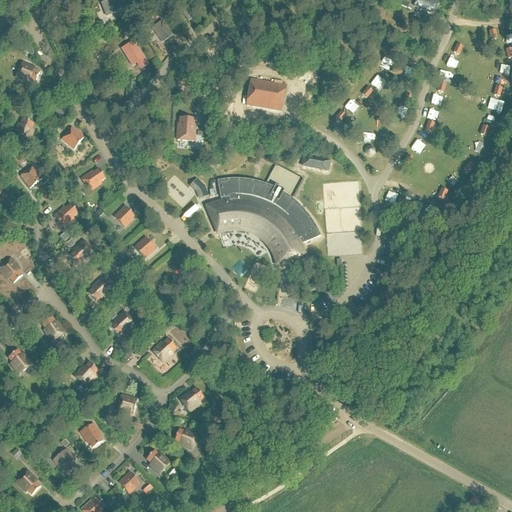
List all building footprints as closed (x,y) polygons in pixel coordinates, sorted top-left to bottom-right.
[(126,10),(122,0),(111,0),(102,4),(107,18),(126,10)] [(196,18),(184,0),(182,0),(178,3),(189,22),(196,18)] [(415,0),(413,7),(433,15),(439,0),(437,0),(415,0)] [(174,35),(163,21),(152,29),(164,43),(174,35)] [(122,49),(133,67),(146,59),(135,41),(122,49)] [(112,68),(119,65),(122,71),(128,68),(115,42),(103,48),(112,68)] [(458,56),(462,48),(457,46),(453,54),(458,56)] [(32,57),(35,53),(28,48),(25,51),(32,57)] [(35,84),(39,74),(29,69),(30,68),(22,64),(16,78),(28,84),(29,82),(35,84)] [(352,82),(355,86),(362,81),(358,77),(352,82)] [(281,113),(286,87),(251,81),(246,107),(281,113)] [(366,99),(372,92),(368,89),(362,96),(366,99)] [(416,120),(418,111),(408,109),(406,118),(416,120)] [(339,123),(345,116),(341,113),(335,120),(339,123)] [(31,131),(33,124),(23,120),(19,130),(17,130),(13,138),(28,144),(33,131),(31,131)] [(193,143),(194,127),(192,126),(193,120),(182,120),(181,128),(178,127),(177,142),(193,143)] [(74,151),(84,139),(72,129),(62,141),(74,151)] [(367,155),(367,156),(369,157),(370,156),(371,156),(372,155),(373,155),(373,154),(373,153),(373,152),(373,151),(372,150),(371,149),(370,149),(369,149),(368,149),(367,150),(366,150),(365,152),(365,153),(366,154),(366,155),(367,155)] [(53,151),(48,157),(52,160),(57,155),(53,151)] [(407,167),(412,159),(408,157),(403,164),(407,167)] [(467,174),(473,167),(469,164),(463,171),(467,174)] [(30,190),(42,180),(32,168),(20,178),(30,190)] [(105,180),(99,170),(90,176),(88,175),(81,180),(90,193),(101,185),(100,183),(105,180)] [(279,175),(266,171),(263,179),(276,184),(279,175)] [(206,208),(215,230),(219,229),(223,227),(227,227),(231,226),(235,226),(240,226),(244,227),(248,228),(252,229),(255,231),(259,233),(262,235),(266,238),(269,241),(271,244),(274,247),(276,250),(278,254),(280,258),(281,262),(296,258),(297,263),(305,261),(304,256),(302,251),(301,246),(320,237),(316,230),(312,223),(307,216),(301,210),(296,204),(289,199),(282,194),(283,192),(275,188),(274,190),(267,187),(259,184),(251,183),(242,181),(234,181),(226,182),(218,183),(221,203),(216,204),(211,206),(206,208)] [(443,200),(446,192),(442,190),(438,198),(443,200)] [(78,214),(70,205),(62,213),(61,211),(54,217),(64,229),(74,220),(73,218),(78,214)] [(124,229),(135,219),(125,207),(114,218),(124,229)] [(144,261),(156,250),(145,239),(134,249),(144,261)] [(71,241),(67,244),(71,249),(75,245),(71,241)] [(87,260),(94,254),(83,243),(73,251),(74,253),(69,257),(77,266),(85,259),(87,260)] [(13,285),(22,277),(15,269),(16,267),(11,261),(0,269),(0,272),(8,281),(9,280),(13,285)] [(105,297),(112,291),(101,280),(91,289),(93,290),(88,295),(96,303),(104,296),(105,297)] [(307,295),(316,289),(313,284),(304,291),(307,295)] [(109,316),(108,317),(111,321),(117,317),(112,312),(109,315),(109,316)] [(127,331),(134,325),(124,314),(114,323),(115,324),(110,329),(118,337),(126,330),(127,331)] [(55,324),(51,319),(42,325),(48,334),(46,335),(51,343),(64,334),(57,323),(55,324)] [(176,349),(168,340),(160,348),(159,346),(152,353),(163,364),(173,355),(171,353),(176,349)] [(38,350),(41,348),(43,346),(39,341),(37,342),(34,344),(38,350)] [(30,348),(25,351),(29,356),(34,353),(30,348)] [(21,356),(17,351),(8,359),(15,367),(13,368),(19,375),(31,366),(23,355),(21,356)] [(128,353),(122,358),(126,363),(132,357),(128,353)] [(0,368),(6,375),(12,370),(2,358),(0,359),(0,368)] [(93,377),(98,372),(89,364),(82,372),(80,371),(74,377),(86,388),(95,378),(93,377)] [(204,399),(196,390),(188,397),(186,395),(179,401),(189,413),(200,404),(198,403),(204,399)] [(132,416),(136,401),(121,397),(117,412),(132,416)] [(175,410),(170,408),(166,415),(171,417),(175,410)] [(92,449),(102,443),(96,434),(98,433),(93,425),(80,434),(87,445),(89,444),(92,449)] [(185,433),(179,431),(174,442),(184,446),(184,448),(192,451),(198,437),(185,431),(185,433)] [(175,453),(177,448),(161,441),(159,446),(175,453)] [(16,450),(11,455),(15,460),(21,454),(16,450)] [(68,475),(77,468),(70,460),(71,458),(66,451),(54,461),(62,472),(64,470),(68,475)] [(160,475),(170,464),(160,455),(159,456),(154,452),(146,461),(154,468),(153,469),(160,475)] [(131,467),(145,478),(148,474),(135,463),(131,467)] [(32,496),(40,488),(32,480),(33,479),(27,473),(16,484),(26,493),(27,492),(32,496)] [(129,495),(140,485),(129,473),(118,484),(129,495)] [(168,489),(175,481),(170,476),(163,484),(168,489)] [(105,507),(97,499),(89,507),(88,505),(81,511),(100,511),(105,507)]
